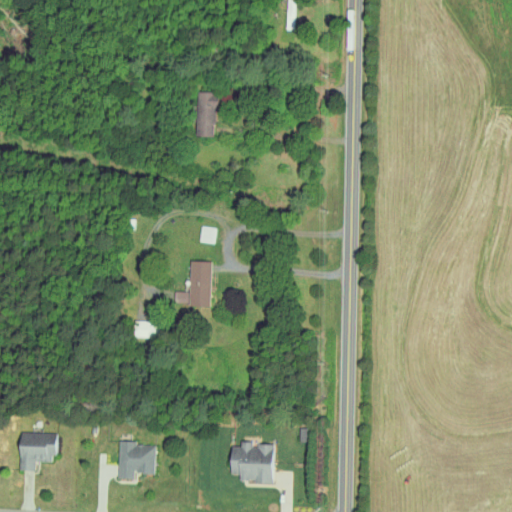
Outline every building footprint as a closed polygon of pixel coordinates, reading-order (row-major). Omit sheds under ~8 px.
[(217,92),(198,91),(197,136),(216,136),(217,92)] [(208,309),(209,261),(188,261),(187,308),(208,309)] [(16,470),(32,471),(33,462),(52,462),(53,436),(49,435),(49,446),(16,445),(16,470)] [(272,445),(250,444),(250,442),(238,441),(238,447),(227,447),(226,474),(236,475),(236,481),(271,483),(272,445)] [(116,479),(132,479),(132,473),(152,474),(153,444),(116,442),(116,479)]
